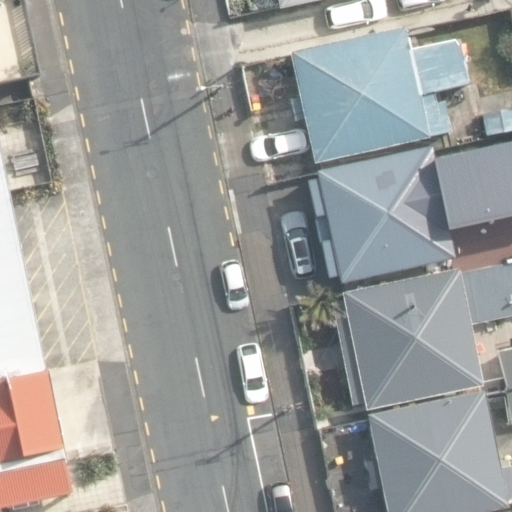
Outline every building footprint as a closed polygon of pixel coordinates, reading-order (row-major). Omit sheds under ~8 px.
[(275,0),(278,11),(330,0),(275,0)] [(306,121),(316,165),(429,138),(448,134),(444,116),(439,117),(434,93),(467,85),(457,40),(409,51),(404,28),(291,54),(300,97),(290,100),(296,123),(306,121)] [(487,137),(511,131),(511,103),(481,111),(487,137)] [(340,279),(341,284),(453,259),(444,218),(511,202),(511,165),(487,171),(485,160),(436,171),(431,148),(316,174),(317,178),(306,180),(328,281),(340,279)] [(0,511),(10,511),(67,502),(45,381),(38,382),(0,176),(0,511)] [(365,403),(366,408),(470,387),(480,385),(468,325),(511,316),(511,262),(459,273),(458,271),(342,294),(343,301),(334,303),(354,405),(365,403)] [(511,348),(499,351),(507,389),(508,389),(511,388),(511,348)] [(384,511),(473,511),(511,503),(511,464),(502,467),(484,387),(364,414),(374,459),(361,462),(368,493),(379,490),(384,511)]
